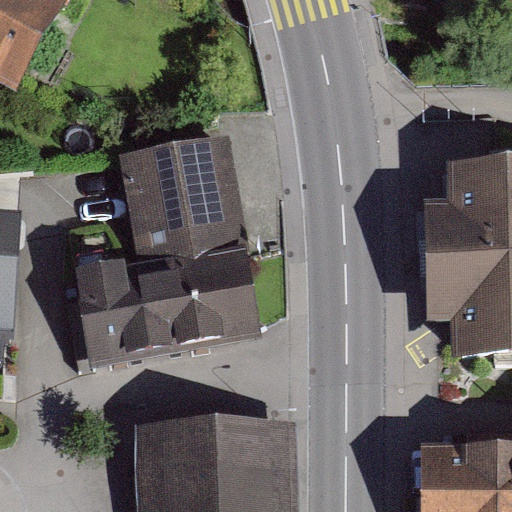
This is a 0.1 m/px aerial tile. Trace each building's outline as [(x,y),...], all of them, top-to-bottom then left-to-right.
[(0,0),(0,97),(22,109),(80,0),(0,0)] [(228,142),(120,162),(141,272),(248,253),(228,142)] [(511,165),(434,168),(435,216),(417,216),(420,333),(443,333),(444,374),(511,372),(511,165)] [(0,219),(0,340),(15,342),(23,221),(0,219)] [(92,369),(263,338),(248,253),(141,272),(76,284),(92,369)] [(291,511),(289,443),(144,446),(145,511),(291,511)] [(511,511),(511,461),(420,462),(420,511),(511,511)]
